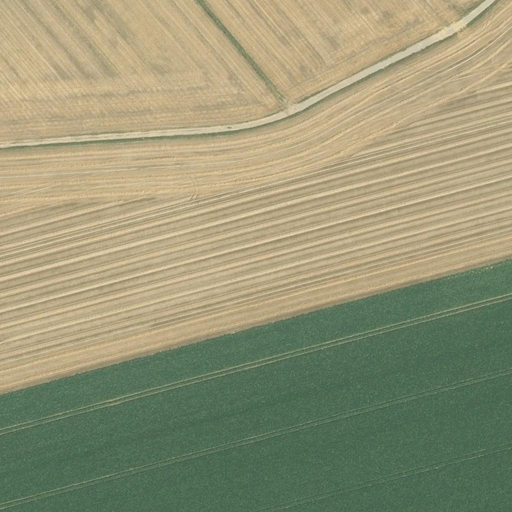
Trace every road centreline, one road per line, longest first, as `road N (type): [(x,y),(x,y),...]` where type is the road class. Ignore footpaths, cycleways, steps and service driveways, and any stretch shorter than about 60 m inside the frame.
road 1 (track): [(490,0),(440,36),(250,126),(0,145)]
road 2 (track): [(197,0),(292,111)]
